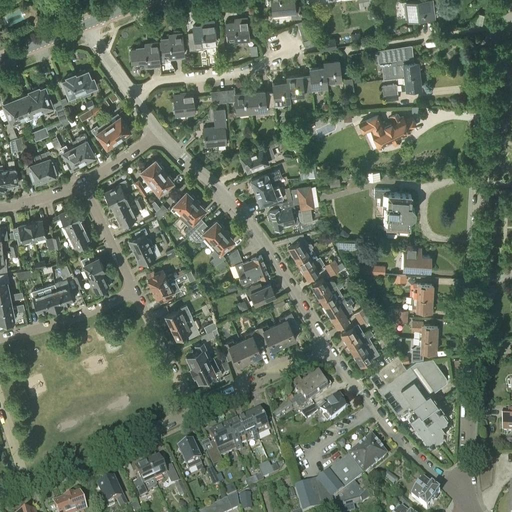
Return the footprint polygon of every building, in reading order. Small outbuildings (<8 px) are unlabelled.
[(294,6),(293,0),(270,0),(272,14),(291,12),(291,18),(300,17),(299,6),(294,6)] [(433,16),(432,6),(431,0),(414,0),(405,1),(407,20),(433,16)] [(248,39),(247,24),(246,17),(237,18),(236,21),(225,22),(227,36),(234,35),(234,40),(248,39)] [(299,29),(311,25),(309,20),(309,19),(296,23),(299,29)] [(201,44),(214,43),(215,42),(213,20),(204,21),(204,25),(192,26),(194,40),(201,39),(201,44)] [(313,31),(311,25),(299,29),(300,35),(313,31)] [(314,37),(313,31),(300,35),(302,41),(314,37)] [(358,32),(350,33),(352,42),(360,41),(358,32)] [(160,41),(157,42),(158,51),(161,51),(161,52),(168,51),(169,56),(183,55),(181,33),(172,34),(171,37),(160,38),(160,41)] [(322,35),(315,36),(319,49),(335,47),(334,38),(323,40),(322,35)] [(316,44),(314,37),(302,41),(305,47),(316,44)] [(158,51),(157,42),(157,41),(147,42),(147,46),(136,47),(136,48),(130,48),(131,61),(144,60),(145,65),(159,63),(158,51)] [(404,76),(419,75),(417,61),(412,62),(410,45),(377,50),(378,64),(379,64),(380,72),(390,71),(391,78),(398,77),(404,76)] [(323,65),(326,81),(340,80),(338,59),(323,61),(323,65)] [(326,81),(323,65),(309,67),(310,75),(311,87),(326,85),(326,81)] [(87,70),(75,75),(81,91),(83,96),(91,93),(88,88),(96,85),(92,77),(90,78),(87,70)] [(81,91),(75,75),(74,73),(66,76),(66,78),(62,80),(68,96),(70,101),(76,99),(74,94),(81,91)] [(311,87),(310,75),(301,76),(301,74),(286,76),(286,80),(288,96),(303,95),(302,91),(312,90),(311,87)] [(434,74),(434,92),(453,93),(453,75),(434,74)] [(419,75),(404,76),(404,84),(401,84),(401,90),(421,88),(419,75)] [(354,90),(352,78),(344,79),(346,92),(354,90)] [(288,96),(286,80),(272,81),(273,90),(274,102),(289,100),(288,96)] [(386,100),(398,99),(396,84),(382,86),(383,95),(385,95),(386,100)] [(30,90),(38,110),(45,108),(47,112),(53,110),(51,105),(52,105),(44,86),(38,88),(38,86),(30,90)] [(226,89),(218,90),(219,102),(227,101),(226,89)] [(234,93),(235,92),(235,89),(226,89),(227,101),(235,101),(234,93)] [(263,89),(249,91),(251,111),(265,109),(265,106),(274,105),(274,102),(273,90),(263,91),(263,89)] [(29,92),(16,97),(24,116),(25,120),(40,115),(38,110),(30,90),(28,90),(29,92)] [(219,102),(218,90),(210,91),(212,103),(219,102)] [(249,91),(235,92),(234,93),(235,101),(236,113),(251,111),(249,91)] [(194,114),(192,93),(173,95),(175,116),(194,114)] [(2,103),(10,122),(11,121),(12,126),(19,124),(17,119),(24,116),(16,97),(2,103)] [(62,105),(59,100),(52,102),(60,121),(61,120),(67,118),(64,110),(62,105)] [(90,108),(95,106),(92,100),(86,102),(88,109),(90,108)] [(99,103),(95,106),(99,111),(103,109),(99,103)] [(99,111),(95,106),(90,108),(95,115),(99,111)] [(106,121),(118,139),(130,130),(117,112),(106,121)] [(352,121),(351,113),(343,113),(344,121),(352,121)] [(381,122),(377,114),(359,123),(363,131),(370,128),(378,146),(409,132),(408,128),(415,125),(411,116),(403,119),(402,116),(399,117),(397,113),(389,117),(391,121),(385,123),(384,121),(381,122)] [(118,139),(106,121),(97,127),(96,125),(91,129),(97,138),(99,136),(106,147),(118,139)] [(33,131),(36,139),(50,133),(47,126),(33,131)] [(203,128),(204,146),(226,144),(224,126),(203,128)] [(74,145),(82,161),(94,155),(86,140),(88,139),(84,133),(76,137),(77,139),(72,141),(74,145)] [(15,139),(18,151),(24,149),(21,137),(15,139)] [(82,161),(74,145),(69,148),(66,142),(61,145),(58,138),(52,141),(57,154),(63,152),(70,167),(82,161)] [(18,151),(15,139),(9,141),(11,153),(18,151)] [(267,161),(263,152),(269,150),(268,148),(275,145),(273,140),(258,145),(259,148),(240,155),(244,164),(245,163),(247,169),(266,161),(267,161)] [(58,173),(56,168),(59,167),(57,162),(55,163),(50,149),(41,153),(49,177),(58,173)] [(49,177),(41,153),(32,155),(35,162),(27,165),(33,182),(49,177)] [(267,161),(266,161),(268,167),(285,161),(292,158),(291,155),(285,154),(282,155),(267,161)] [(8,168),(3,168),(5,186),(17,184),(13,159),(7,160),(8,168)] [(149,182),(163,170),(154,159),(140,171),(149,182)] [(308,177),(314,176),(312,165),(306,167),(308,177)] [(163,170),(149,182),(158,193),(172,181),(163,170)] [(255,191),(270,185),(269,181),(276,178),(273,171),(266,173),(251,179),(255,191)] [(379,181),(379,172),(365,173),(365,182),(379,181)] [(138,189),(143,186),(138,180),(134,182),(138,189)] [(108,203),(125,195),(122,188),(128,185),(125,181),(120,184),(120,183),(103,192),(108,203)] [(271,188),(270,185),(255,191),(260,203),(275,197),(281,194),(278,186),(271,188)] [(143,186),(138,189),(143,196),(147,193),(143,186)] [(293,200),(293,204),(299,203),(302,222),(312,220),(310,207),(312,207),(309,186),(291,189),(292,200),(293,200)] [(293,200),(292,200),(289,187),(284,188),(288,202),(293,200)] [(409,204),(410,194),(388,193),(388,189),(373,188),(373,196),(379,196),(378,204),(385,205),(385,206),(386,206),(385,214),(384,214),(384,215),(385,215),(385,216),(386,216),(385,226),(386,226),(386,231),(407,232),(407,227),(408,227),(409,217),(410,217),(414,213),(414,208),(410,205),(409,204)] [(182,213),(195,199),(185,190),(173,204),(169,208),(173,212),(177,208),(182,213)] [(125,195),(108,203),(109,205),(110,204),(115,214),(130,207),(126,197),(126,196),(125,195)] [(195,199),(182,213),(178,217),(188,225),(183,230),(189,235),(190,234),(203,220),(198,216),(205,209),(195,199)] [(293,200),(288,202),(282,203),(283,208),(279,209),(278,209),(269,211),(267,214),(268,219),(272,221),(274,228),(282,226),(295,223),(291,207),(294,206),(293,204),(293,200)] [(168,209),(162,204),(154,212),(159,219),(168,209)] [(64,225),(80,217),(75,205),(58,214),(52,217),(54,221),(60,218),(64,225)] [(136,218),(130,207),(115,214),(120,226),(136,218)] [(142,217),(145,222),(154,217),(151,212),(142,217)] [(80,217),(64,225),(69,236),(84,228),(79,218),(80,217)] [(305,230),(327,224),(328,224),(326,217),(303,224),(305,230)] [(203,220),(190,234),(193,237),(193,238),(194,239),(195,239),(196,239),(197,240),(198,240),(198,239),(199,239),(200,239),(201,238),(202,238),(205,235),(211,242),(225,230),(215,219),(208,226),(203,220)] [(42,220),(29,223),(33,239),(46,236),(42,220)] [(33,239),(29,223),(17,226),(21,242),(33,239)] [(134,252),(152,243),(150,238),(147,240),(144,233),(146,232),(144,227),(134,232),(136,236),(128,240),(134,252)] [(90,240),(84,228),(69,236),(75,247),(90,240)] [(225,230),(211,242),(216,248),(210,253),(213,257),(209,260),(214,265),(225,257),(220,252),(234,240),(225,230)] [(294,257),(306,250),(306,251),(312,247),(313,246),(311,243),(307,243),(303,238),(301,233),(288,237),(292,244),(288,247),(294,257)] [(53,242),(52,237),(46,238),(48,249),(55,247),(53,242)] [(335,239),(335,247),(357,248),(357,240),(335,239)] [(152,243),(134,252),(140,264),(161,253),(157,246),(154,248),(152,243)] [(403,246),(403,256),(402,256),(401,262),(403,262),(403,269),(429,270),(429,256),(421,256),(422,247),(403,246)] [(175,247),(165,252),(168,257),(178,252),(175,247)] [(253,259),(242,263),(241,261),(242,261),(237,248),(228,255),(232,265),(234,265),(238,276),(241,275),(265,266),(261,255),(253,258),(253,259)] [(306,250),(294,257),(300,268),(312,260),(306,251),(306,250)] [(89,276),(101,270),(105,269),(99,256),(83,264),(89,276)] [(312,261),(312,260),(300,268),(307,278),(323,268),(321,265),(323,264),(319,257),(312,261)] [(327,271),(339,263),(338,261),(336,262),(334,259),(324,266),(327,271)] [(339,263),(327,271),(330,276),(343,268),(339,263)] [(385,265),(379,265),(362,264),(355,264),(355,273),(362,273),(362,274),(384,275),(385,265)] [(62,278),(71,275),(66,265),(59,267),(62,278)] [(265,266),(241,275),(238,276),(242,285),(249,282),(260,277),(260,278),(268,274),(265,266)] [(152,289),(180,275),(185,273),(183,269),(178,271),(179,273),(177,274),(176,272),(172,274),(166,276),(163,270),(154,274),(153,271),(146,274),(147,277),(146,277),(152,289)] [(101,270),(89,276),(96,291),(102,288),(103,288),(106,287),(107,286),(108,285),(108,284),(112,282),(108,276),(105,278),(101,270)] [(190,270),(185,272),(189,281),(194,278),(190,270)] [(0,295),(9,294),(6,281),(9,281),(7,273),(0,273),(0,295)] [(183,280),(180,275),(152,289),(157,300),(158,300),(160,303),(170,298),(168,295),(174,292),(171,285),(183,280)] [(55,286),(61,303),(72,300),(67,285),(68,284),(66,278),(54,282),(55,286)] [(317,295),(336,284),(334,281),(330,280),(326,283),(323,278),(311,285),(317,295)] [(340,281),(336,284),(317,295),(324,306),(335,299),(333,294),(339,290),(338,289),(343,286),(340,281)] [(259,282),(244,289),(245,292),(246,293),(261,287),(259,282)] [(275,295),(270,283),(261,287),(246,293),(248,300),(252,298),(254,304),(275,295)] [(413,296),(432,297),(432,284),(413,283),(412,289),(413,289),(413,296)] [(227,287),(229,292),(241,289),(239,284),(227,287)] [(51,291),(44,293),(48,307),(49,309),(62,305),(61,303),(55,286),(50,288),(51,291)] [(48,307),(44,293),(41,294),(39,289),(32,291),(33,296),(37,311),(48,307)] [(9,294),(0,295),(0,308),(11,306),(9,294)] [(285,303),(282,296),(270,302),(273,308),(285,303)] [(432,297),(413,296),(410,296),(410,303),(412,304),(411,310),(431,311),(432,297)] [(335,299),(324,306),(330,316),(350,303),(353,302),(350,297),(346,300),(345,299),(338,303),(335,299)] [(23,303),(11,306),(0,308),(0,320),(4,320),(5,323),(13,321),(12,319),(14,318),(12,311),(18,309),(18,312),(24,311),(24,307),(23,303)] [(353,308),(350,303),(330,316),(336,326),(348,319),(345,315),(352,311),(351,309),(353,308)] [(170,327),(191,317),(190,316),(187,318),(185,314),(189,312),(186,305),(165,315),(170,327)] [(357,319),(367,312),(364,307),(353,314),(357,319)] [(280,321),(274,324),(283,344),(295,338),(292,330),(298,327),(290,312),(278,318),(280,321)] [(367,312),(357,319),(360,324),(370,318),(367,312)] [(191,317),(170,327),(176,338),(187,333),(189,337),(199,333),(191,317)] [(206,332),(217,328),(215,321),(203,326),(206,332)] [(283,344),(274,324),(268,327),(266,323),(255,328),(263,344),(268,342),(272,349),(283,344)] [(347,344),(363,334),(357,324),(341,333),(347,344)] [(419,338),(436,339),(437,325),(417,324),(417,330),(419,330),(419,338)] [(217,328),(206,332),(199,335),(202,341),(202,342),(203,342),(214,337),(214,336),(219,334),(217,328)] [(263,344),(255,328),(244,334),(245,337),(240,340),(249,360),(261,354),(257,347),(263,344)] [(370,330),(363,334),(347,344),(353,354),(372,343),(368,337),(373,334),(370,330)] [(412,348),(411,355),(411,360),(413,360),(422,358),(422,351),(435,352),(436,339),(419,338),(418,345),(416,345),(416,349),(412,348)] [(249,360),(240,340),(233,342),(232,339),(221,344),(227,360),(233,357),(237,365),(249,360)] [(202,342),(202,341),(194,345),(196,350),(186,355),(191,366),(210,357),(203,342),(202,342)] [(372,343),(353,354),(360,365),(371,357),(368,352),(375,348),(372,343)] [(399,353),(396,348),(383,357),(387,362),(399,353)] [(401,357),(401,356),(399,353),(387,362),(368,376),(377,389),(405,368),(402,363),(401,357)] [(411,355),(401,356),(401,357),(402,363),(405,368),(412,363),(411,362),(414,362),(413,360),(411,360),(411,355)] [(210,357),(191,366),(189,367),(194,376),(195,375),(198,381),(215,373),(215,372),(220,370),(218,365),(217,365),(213,356),(210,357)] [(405,368),(377,389),(398,417),(399,416),(405,424),(410,421),(420,414),(422,416),(438,403),(431,393),(446,382),(446,377),(432,358),(415,361),(412,363),(405,368)] [(232,380),(230,372),(223,375),(227,383),(232,380)] [(298,397),(321,381),(317,374),(312,378),(310,376),(303,380),(305,383),(300,386),(298,383),(291,387),(297,396),(298,397)] [(292,399),(287,403),(288,404),(272,414),(275,418),(292,406),(295,404),(298,408),(306,403),(306,404),(327,389),(331,387),(326,380),(322,382),(321,381),(298,397),(297,396),(292,399)] [(338,397),(327,406),(326,404),(320,409),(325,415),(321,418),(326,424),(329,421),(330,422),(347,408),(342,401),(342,402),(338,397)] [(447,416),(438,403),(422,416),(439,439),(445,435),(445,429),(441,424),(447,420),(447,416)] [(315,405),(300,413),(305,420),(309,418),(312,421),(321,414),(315,405)] [(511,410),(509,411),(509,412),(504,412),(503,431),(511,431),(511,410)] [(247,417),(258,441),(256,437),(269,431),(267,426),(265,427),(258,412),(257,412),(255,412),(252,413),(252,415),(247,417)] [(422,416),(420,414),(410,421),(415,429),(415,431),(418,435),(420,436),(429,447),(439,439),(422,416)] [(258,441),(247,417),(236,422),(247,445),(246,443),(255,439),(256,442),(258,441)] [(236,422),(225,427),(234,447),(236,451),(242,448),(240,445),(245,442),(247,446),(247,445),(236,422)] [(360,426),(356,429),(360,435),(364,431),(360,426)] [(234,447),(225,427),(216,431),(214,431),(211,432),(210,434),(209,435),(213,444),(210,445),(210,444),(209,445),(204,447),(206,451),(205,451),(213,466),(219,463),(220,460),(218,454),(234,447)] [(355,465),(378,447),(370,437),(347,456),(355,465)] [(203,470),(199,461),(191,443),(177,449),(185,467),(186,467),(188,471),(196,467),(198,472),(203,470)] [(386,456),(378,447),(355,465),(362,475),(386,456)] [(363,494),(353,482),(362,475),(355,465),(347,456),(316,481),(331,500),(332,505),(351,500),(359,497),(363,494)] [(158,459),(146,464),(154,481),(161,478),(163,483),(168,481),(174,484),(178,482),(171,466),(163,470),(158,459)] [(154,481),(146,464),(134,470),(141,484),(135,487),(140,498),(146,495),(145,492),(149,490),(150,491),(157,487),(154,481)] [(275,465),(270,467),(273,474),(278,471),(275,465)] [(219,484),(212,467),(205,470),(213,487),(219,484)] [(273,474),(270,467),(265,470),(268,476),(273,474)] [(383,477),(388,481),(392,476),(387,472),(383,477)] [(249,479),(252,486),(258,483),(255,477),(249,479)] [(252,486),(249,479),(244,482),(247,488),(252,486)] [(126,505),(119,489),(117,490),(112,480),(97,487),(105,506),(116,501),(120,508),(126,505)] [(371,485),(367,480),(362,485),(366,490),(371,485)] [(427,509),(440,492),(432,486),(424,480),(411,496),(419,503),(427,509)] [(331,500),(316,481),(294,488),(300,510),(301,511),(309,511),(317,510),(324,507),(332,505),(331,500)] [(181,483),(174,486),(180,498),(187,495),(181,483)] [(226,492),(233,489),(230,483),(223,486),(226,492)] [(239,494),(241,505),(247,504),(246,493),(239,494)] [(65,498),(70,511),(89,511),(89,509),(85,511),(79,494),(72,497),(72,496),(65,498)] [(232,510),(239,507),(236,494),(226,498),(232,510)] [(361,504),(359,497),(351,500),(353,506),(361,504)] [(70,511),(65,498),(64,499),(64,500),(52,505),(55,511),(70,511)] [(225,511),(228,511),(232,510),(226,498),(221,501),(225,511)] [(404,498),(400,502),(408,510),(412,506),(404,498)] [(350,511),(355,511),(353,506),(351,500),(332,505),(333,511),(350,511)] [(218,511),(225,511),(221,501),(215,504),(218,511)] [(137,503),(130,505),(133,511),(140,511),(141,511),(137,503)]
